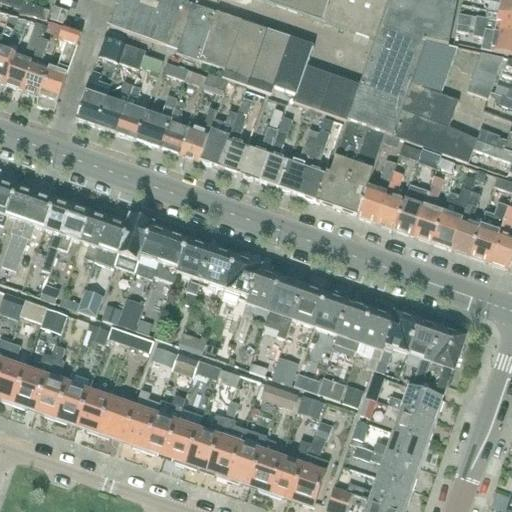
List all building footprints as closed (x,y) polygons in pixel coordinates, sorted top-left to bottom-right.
[(48,15),(12,1),(9,0),(0,0),(0,7),(20,15),(19,18),(34,20),(45,24),(48,15)] [(177,54),(193,8),(183,4),(171,0),(119,0),(109,30),(177,54)] [(276,9),(278,0),(265,0),(264,5),(276,9)] [(278,0),(276,9),(288,13),(292,0),(278,0)] [(300,17),(305,0),(292,0),(288,13),(300,17)] [(323,25),(331,0),(305,0),(300,17),(315,22),(323,25)] [(391,0),(377,43),(360,89),(348,125),(346,129),(330,177),(319,207),(357,220),(367,190),(382,146),(385,139),(393,141),(402,113),(412,88),(416,77),(419,67),(423,57),(427,45),(449,50),(458,0),(391,0)] [(377,43),(391,0),(331,0),(323,25),(337,30),(377,43)] [(511,18),(511,0),(465,0),(501,7),(499,16),(511,18)] [(217,16),(193,8),(177,54),(176,57),(200,65),(217,16)] [(65,27),(69,14),(55,10),(50,23),(65,27)] [(511,18),(499,16),(487,13),(485,22),(460,17),(458,27),(474,31),(511,38),(511,18)] [(242,25),(224,19),(217,16),(200,65),(225,74),(242,25)] [(0,47),(3,38),(9,21),(1,19),(0,20),(0,47)] [(0,86),(5,88),(15,59),(6,56),(18,22),(10,20),(3,38),(0,47),(0,86)] [(267,33),(242,25),(225,74),(223,81),(247,90),(267,33)] [(22,94),(40,43),(44,30),(37,27),(24,63),(15,59),(5,88),(22,94)] [(463,43),(466,30),(458,29),(456,41),(463,43)] [(82,36),(69,32),(63,30),(59,43),(68,47),(58,75),(49,71),(39,100),(38,103),(37,110),(42,112),(48,113),(51,108),(55,109),(53,114),(54,114),(82,36)] [(511,59),(511,38),(474,31),(472,41),(493,45),(491,55),(511,59)] [(290,41),(267,33),(247,90),(270,99),(273,90),(290,41)] [(118,67),(125,48),(105,41),(99,60),(118,67)] [(314,49),(296,43),(290,41),(273,90),(297,98),(297,99),(307,70),(314,49)] [(40,68),(48,45),(40,43),(22,94),(39,100),(49,71),(40,68)] [(452,67),(457,52),(449,50),(427,45),(423,57),(452,67)] [(138,74),(139,70),(143,59),(145,55),(125,48),(118,67),(138,74)] [(448,77),(452,67),(423,57),(419,67),(448,77)] [(497,79),(503,61),(481,57),(476,71),(497,79)] [(159,77),(163,66),(143,59),(139,70),(159,77)] [(511,63),(507,62),(501,78),(511,82),(511,63)] [(183,85),(187,74),(167,67),(163,78),(183,85)] [(445,87),(448,77),(419,67),(416,77),(445,87)] [(333,80),(326,77),(307,70),(297,99),(297,98),(294,106),(321,116),(333,80)] [(493,91),(497,79),(476,71),(472,83),(493,91)] [(187,74),(183,85),(199,91),(203,79),(187,74)] [(97,129),(106,102),(111,89),(98,84),(100,78),(93,76),(76,124),(96,131),(97,129)] [(223,99),(228,84),(209,77),(204,92),(223,99)] [(441,98),(445,87),(416,77),(412,88),(441,98)] [(360,89),(340,82),(333,80),(321,116),(348,125),(360,89)] [(489,103),(493,91),(472,83),(467,96),(489,103)] [(116,138),(133,89),(125,87),(118,106),(106,102),(97,129),(96,131),(116,138)] [(459,105),(441,98),(412,88),(393,141),(400,143),(437,156),(446,130),(449,132),(459,105)] [(511,92),(508,92),(508,93),(496,88),(493,96),(511,102),(511,92)] [(137,102),(140,92),(133,89),(116,138),(136,145),(146,116),(134,112),(138,102),(137,102)] [(511,102),(493,96),(490,105),(511,113),(511,102)] [(173,114),(177,104),(169,102),(165,112),(173,114)] [(178,127),(185,107),(177,104),(173,114),(170,124),(168,129),(160,153),(180,160),(189,131),(178,127)] [(246,119),(249,110),(241,107),(238,116),(246,119)] [(160,153),(168,129),(170,124),(146,116),(136,145),(160,153)] [(210,136),(216,119),(208,116),(202,135),(189,131),(180,160),(200,167),(200,166),(210,136)] [(219,172),(236,121),(227,118),(220,139),(210,136),(200,166),(203,166),(205,169),(209,170),(212,170),(219,172)] [(278,193),(288,163),(279,159),(291,124),(282,120),(277,135),(260,186),(266,188),(268,191),(272,192),(275,192),(278,193)] [(238,145),(245,124),(236,121),(219,172),(225,174),(227,177),(231,178),(235,178),(238,179),(247,149),(238,145)] [(315,206),(326,175),(317,172),(333,125),(324,121),(318,137),(315,148),(297,199),(304,202),(306,204),(310,205),(313,205),(315,206)] [(453,162),(456,155),(463,136),(449,132),(446,130),(437,156),(453,162)] [(260,186),(277,135),(268,131),(260,153),(251,150),(241,180),(244,181),(246,183),(250,184),(253,184),(260,186)] [(500,140),(501,138),(482,131),(478,142),(477,144),(511,156),(511,137),(510,137),(508,143),(500,140)] [(297,199),(315,148),(318,137),(309,134),(298,166),(288,163),(278,193),(281,194),(284,196),(287,198),(290,197),(297,199)] [(468,167),(473,153),(477,144),(478,142),(463,136),(456,155),(453,162),(468,167)] [(400,143),(393,141),(385,139),(382,146),(397,151),(400,143)] [(511,177),(511,156),(477,144),(473,153),(511,167),(511,169),(509,177),(511,177)] [(418,165),(421,155),(403,148),(399,159),(418,165)] [(437,171),(441,161),(422,154),(421,155),(418,165),(417,166),(437,173),(437,171)] [(441,161),(437,171),(452,176),(455,166),(441,161)] [(375,228),(393,176),(396,168),(387,165),(377,194),(367,190),(357,220),(357,221),(375,228)] [(483,186),(487,177),(479,174),(475,184),(483,186)] [(395,200),(403,179),(393,176),(375,228),(394,234),(404,203),(395,200)] [(431,247),(442,216),(433,213),(443,183),(434,180),(431,189),(413,241),(431,247)] [(471,195),(475,184),(466,180),(459,199),(449,196),(442,216),(431,247),(451,254),(471,195)] [(511,197),(511,186),(497,181),(494,191),(511,197)] [(413,241),(431,189),(421,185),(414,207),(404,203),(394,234),(413,241)] [(6,188),(0,186),(0,228),(3,230),(7,221),(18,190),(6,186),(6,188)] [(9,273),(21,241),(36,199),(28,196),(28,194),(18,190),(7,221),(15,224),(10,238),(13,239),(2,270),(9,273)] [(470,261),(480,230),(471,226),(480,199),(471,195),(451,254),(470,261)] [(43,201),(36,199),(21,241),(9,273),(17,276),(28,244),(30,245),(35,231),(44,234),(55,203),(44,199),(43,201)] [(50,276),(58,254),(73,211),(65,209),(66,207),(55,203),(44,234),(52,237),(47,251),(49,251),(41,273),(50,276)] [(489,267),(508,210),(499,207),(495,219),(485,216),(480,230),(470,261),(489,267)] [(511,216),(511,217),(511,215),(511,211),(508,210),(489,267),(508,274),(511,263),(511,240),(509,239),(511,229),(511,216)] [(81,212),(80,214),(73,211),(58,254),(67,257),(72,244),(81,247),(92,216),(81,212)] [(102,222),(103,220),(92,216),(81,247),(89,250),(84,264),(94,267),(110,224),(102,222)] [(113,274),(114,270),(131,221),(128,229),(118,225),(117,227),(110,224),(94,267),(113,274)] [(152,231),(152,229),(131,221),(114,270),(134,277),(150,231),(152,231)] [(162,235),(152,231),(150,231),(134,277),(144,280),(144,278),(154,281),(169,239),(162,236),(162,235)] [(177,240),(176,241),(169,239),(154,281),(173,288),(176,278),(188,243),(177,240)] [(192,311),(201,286),(212,254),(200,250),(201,248),(188,243),(176,278),(192,283),(188,296),(184,308),(192,311)] [(224,255),(223,257),(212,254),(201,286),(224,295),(236,260),(224,255)] [(248,266),(249,264),(236,260),(224,295),(222,303),(237,308),(240,300),(249,303),(259,274),(260,270),(248,266)] [(270,279),(260,276),(261,275),(259,274),(249,303),(244,316),(243,320),(240,327),(235,342),(243,345),(255,311),(269,316),(282,281),(270,277),(270,279)] [(301,290),(292,287),(293,285),(282,281),(269,316),(264,330),(279,336),(277,341),(285,344),(292,324),(304,290),(302,290),(301,290)] [(55,308),(60,295),(45,290),(40,303),(55,308)] [(63,290),(61,301),(78,303),(80,292),(63,290)] [(306,292),(306,291),(304,290),(292,324),(315,332),(327,297),(316,293),(315,295),(306,292)] [(338,303),(338,301),(327,297),(315,332),(337,340),(349,306),(347,305),(346,306),(338,303)] [(5,298),(1,308),(15,313),(18,303),(5,298)] [(78,315),(80,307),(62,301),(59,308),(78,315)] [(80,307),(78,315),(96,321),(100,310),(82,304),(80,307)] [(42,328),(48,313),(26,305),(21,321),(42,328)] [(351,308),(351,307),(349,306),(337,340),(360,348),(372,312),(361,309),(360,311),(351,308)] [(116,329),(121,315),(106,310),(102,324),(116,329)] [(392,322),(383,319),(383,316),(372,312),(360,348),(357,356),(372,362),(368,372),(376,375),(385,350),(396,317),(394,321),(392,321),(392,322)] [(240,327),(243,320),(244,316),(236,313),(232,325),(240,327)] [(61,335),(66,320),(50,314),(44,329),(61,335)] [(408,322),(396,317),(385,350),(376,375),(385,378),(393,353),(408,358),(420,323),(409,319),(408,322)] [(135,335),(139,324),(124,319),(121,330),(135,335)] [(430,329),(431,327),(420,323),(408,358),(431,366),(442,333),(440,332),(440,333),(430,329)] [(139,324),(135,335),(149,340),(153,329),(139,324)] [(105,350),(108,342),(110,336),(90,328),(85,342),(105,350)] [(129,350),(133,339),(112,331),(110,336),(108,342),(129,350)] [(444,334),(444,333),(442,333),(431,366),(439,369),(428,398),(442,403),(452,373),(454,374),(465,341),(462,340),(463,338),(454,335),(453,337),(444,334)] [(202,359),(207,345),(183,337),(178,351),(202,359)] [(133,339),(129,350),(150,357),(154,346),(133,339)] [(0,380),(11,348),(0,344),(0,380)] [(14,410),(26,374),(14,370),(20,351),(11,348),(0,380),(0,402),(3,403),(2,406),(14,410)] [(157,350),(153,362),(173,369),(177,357),(157,350)] [(56,424),(68,389),(71,381),(61,378),(65,366),(62,365),(66,353),(58,351),(54,362),(35,415),(45,418),(44,420),(56,424)] [(195,377),(200,365),(178,358),(172,375),(193,382),(195,377)] [(35,415),(54,362),(43,359),(40,368),(29,364),(26,374),(14,410),(24,413),(25,411),(35,415)] [(292,389),(298,370),(278,364),(272,382),(292,389)] [(200,365),(195,377),(217,384),(221,373),(200,365)] [(265,380),(268,373),(251,368),(249,375),(265,380)] [(236,391),(240,380),(225,375),(221,386),(236,391)] [(77,429),(89,396),(93,385),(72,378),(71,381),(68,389),(56,424),(67,428),(68,426),(77,429)] [(144,455),(156,420),(144,416),(156,383),(147,380),(123,445),(133,449),(133,451),(144,455)] [(421,396),(425,384),(416,381),(412,393),(421,396)] [(342,400),(345,389),(327,383),(323,395),(320,393),(318,398),(337,405),(339,399),(342,400)] [(366,403),(376,406),(382,389),(372,385),(366,403)] [(278,408),(283,394),(266,388),(261,402),(278,408)] [(358,412),(364,395),(348,390),(342,406),(358,412)] [(232,426),(233,424),(244,394),(236,391),(225,423),(225,424),(232,426)] [(443,406),(441,405),(442,403),(428,398),(421,396),(412,393),(409,392),(405,406),(392,401),(388,410),(433,426),(437,415),(440,416),(443,406)] [(283,394),(278,408),(293,414),(298,399),(283,394)] [(98,439),(110,404),(89,396),(77,429),(88,433),(87,435),(98,439)] [(318,423),(324,407),(303,399),(297,416),(318,423)] [(165,460),(177,427),(185,403),(175,400),(172,409),(161,405),(156,420),(144,455),(155,459),(156,457),(165,460)] [(370,422),(376,406),(366,403),(360,419),(370,422)] [(120,444),(131,411),(110,404),(98,439),(109,443),(110,441),(120,444)] [(428,449),(432,438),(430,437),(433,426),(388,410),(386,419),(399,423),(394,437),(428,449)] [(225,424),(225,423),(216,420),(209,438),(198,434),(185,470),(197,474),(198,471),(207,475),(225,424)] [(232,426),(225,424),(207,475),(218,478),(217,480),(228,484),(240,449),(245,434),(235,430),(237,425),(233,424),(232,426)] [(363,445),(369,429),(358,425),(353,442),(363,445)] [(313,511),(329,467),(319,463),(331,430),(319,426),(313,442),(311,448),(303,471),(292,504),(313,511)] [(185,470),(198,434),(177,427),(165,460),(175,463),(174,466),(185,470)] [(424,461),(428,449),(394,437),(389,451),(376,447),(373,456),(418,471),(422,460),(424,461)] [(250,489),(266,443),(257,440),(253,454),(240,449),(228,484),(239,488),(240,486),(250,489)] [(270,499),(282,464),(269,459),(274,446),(266,443),(250,489),(260,493),(259,495),(270,499)] [(303,471),(311,448),(301,445),(293,468),(282,464),(270,499),(281,503),(282,501),(292,504),(303,471)] [(412,495),(416,483),(414,482),(418,471),(373,456),(370,465),(383,469),(378,483),(412,495)] [(344,490),(350,473),(342,470),(336,487),(344,490)] [(408,506),(412,495),(378,483),(373,498),(362,494),(359,501),(364,503),(370,505),(389,511),(403,511),(406,505),(408,506)] [(359,501),(362,494),(350,490),(347,497),(352,499),(359,501)] [(347,511),(352,499),(347,497),(335,493),(328,511),(347,511)] [(389,511),(370,505),(364,503),(361,511),(389,511)]
